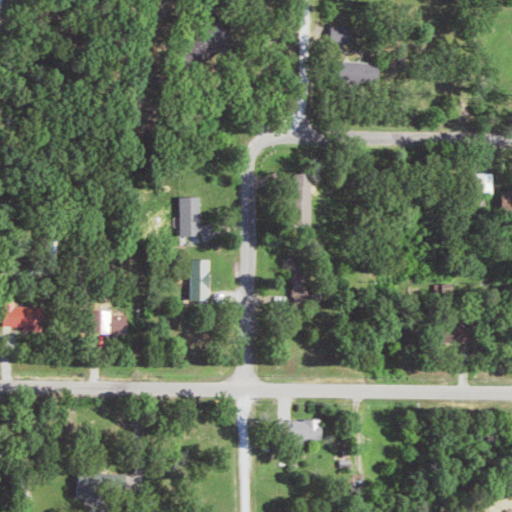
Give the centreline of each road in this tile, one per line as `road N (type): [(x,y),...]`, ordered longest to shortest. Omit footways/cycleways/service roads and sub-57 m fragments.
road 1 (residential): [(511,386),(0,381)]
road 2 (residential): [(245,383),(247,140),(511,136)]
road 3 (residential): [(304,135),(303,0)]
